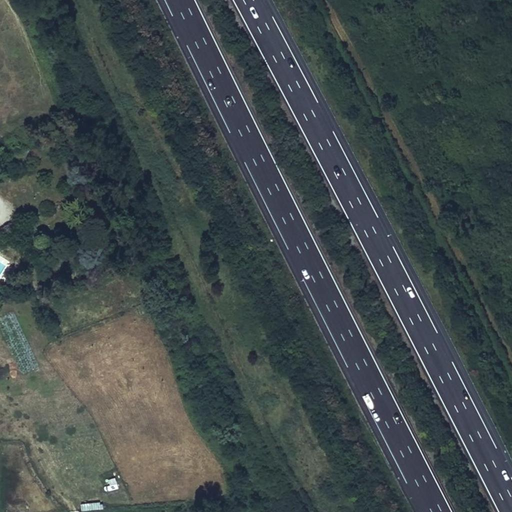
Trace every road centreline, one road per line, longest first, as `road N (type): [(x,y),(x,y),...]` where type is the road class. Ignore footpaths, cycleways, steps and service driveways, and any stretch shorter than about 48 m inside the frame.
road 1 (motorway): [(511,510),(247,0)]
road 2 (motorway): [(179,0),(437,511)]
